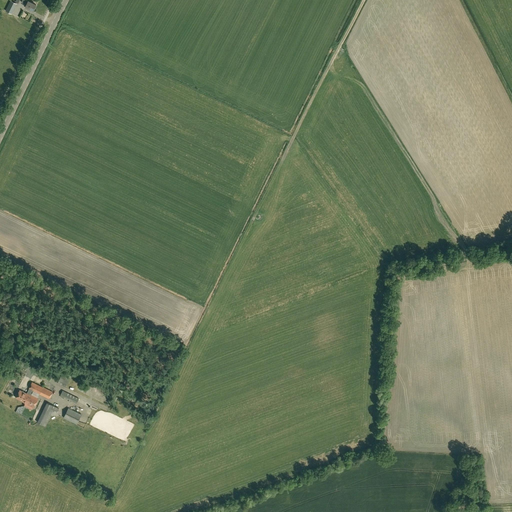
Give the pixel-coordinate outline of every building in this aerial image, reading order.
[(27,5),(26,7),(34,11),(37,5),(29,1),(26,0),(22,0),(22,2),(27,5)] [(12,14),(17,3),(11,1),(6,11),(12,14)] [(68,383),(61,379),(60,379),(57,384),(65,387),(68,383)] [(29,389),(27,393),(31,395),(33,391),(49,399),(52,392),(43,387),(43,388),(32,382),(29,388),(29,389)] [(38,399),(31,395),(27,393),(20,390),(16,398),(22,401),(22,402),(33,407),(38,399)] [(79,399),(62,391),(60,396),(76,403),(79,399)] [(58,408),(53,406),(47,403),(37,422),(45,426),(53,410),(56,412),(58,408)] [(77,424),(81,415),(68,408),(63,418),(77,424)]
